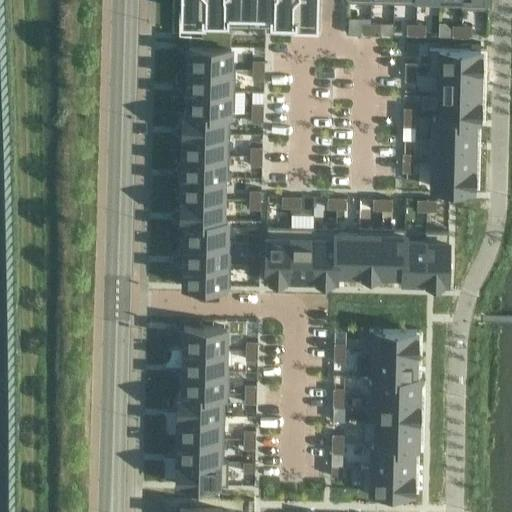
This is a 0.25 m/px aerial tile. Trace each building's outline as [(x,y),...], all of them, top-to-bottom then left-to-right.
[(179,0),(179,10),(180,10),(202,11),(204,11),(204,10),(204,7),(213,7),(223,8),(223,11),(247,12),(272,12),(272,9),(291,9),(291,13),(315,13),(316,13),(316,2),(316,0),(179,0)] [(461,0),(462,3),(461,3),(461,8),(486,8),(486,6),(485,0),(461,0)] [(277,22),(265,21),(265,31),(277,32),(277,22)] [(360,21),(360,33),(369,34),(370,22),(360,21)] [(277,22),(277,32),(289,32),(289,22),(277,22)] [(370,22),(369,34),(370,34),(379,34),(380,22),(370,22)] [(406,23),(406,35),(415,35),(415,23),(406,23)] [(415,23),(415,35),(425,35),(425,23),(415,23)] [(452,24),(451,36),(461,36),(461,24),(452,24)] [(461,24),(461,36),(471,36),(471,24),(461,24)] [(189,35),(188,45),(201,45),(201,35),(189,35)] [(189,47),(188,68),(230,68),(230,67),(231,46),(189,45),(189,47)] [(428,55),(428,72),(479,73),(479,70),(480,51),(480,49),(428,47),(428,55)] [(252,59),(252,69),(264,69),(264,60),(252,59)] [(404,61),(404,71),(416,71),(416,67),(416,61),(404,61)] [(188,68),(188,89),(234,90),(235,68),(230,67),(230,68),(188,68)] [(252,69),(252,79),(264,79),(264,69),(252,69)] [(404,71),(404,80),(416,81),(416,71),(404,71)] [(479,73),(428,72),(438,73),(437,94),(437,96),(479,97),(479,94),(479,73)] [(187,109),(187,111),(230,112),(230,113),(234,113),(234,90),(188,89),(187,109)] [(432,116),(432,120),(433,120),(474,121),(474,119),(478,119),(479,97),(437,96),(436,116),(432,116)] [(251,103),(251,112),(263,113),(263,103),(251,103)] [(403,107),(403,116),(415,117),(415,107),(403,107)] [(183,109),(182,132),(229,133),(230,113),(230,112),(187,111),(187,109),(183,109)] [(251,112),(251,122),(263,122),(263,113),(251,112)] [(403,116),(403,126),(414,126),(415,117),(403,116)] [(432,120),(432,139),(474,140),(474,121),(433,120),(432,120)] [(182,132),(182,154),(229,155),(229,133),(182,132)] [(431,163),(473,164),(474,141),(474,140),(432,139),(432,140),(431,163)] [(250,146),(250,155),(262,156),(262,146),(250,146)] [(402,152),(402,157),(402,162),(414,162),(414,152),(402,152)] [(182,154),(181,175),(223,176),(223,178),(228,178),(229,155),(182,154)] [(250,155),(250,165),(262,165),(262,156),(250,155)] [(402,162),(402,171),(413,172),(414,162),(402,162)] [(431,183),(431,186),(442,187),(473,187),(473,164),(431,163),(431,183)] [(181,175),(181,197),(223,198),(223,178),(223,176),(181,175)] [(249,189),(249,199),(261,199),(261,189),(249,189)] [(281,195),(281,207),(291,207),(291,195),(281,195)] [(291,195),(291,207),(300,207),(301,196),(291,195)] [(327,196),(327,208),(336,208),(336,196),(327,196)] [(336,196),(336,208),(346,208),(346,197),(336,196)] [(181,197),(180,220),(184,220),(184,219),(222,220),(222,218),(223,198),(181,197)] [(372,197),(372,209),(382,209),(382,197),(372,197)] [(382,197),(382,209),(392,210),(392,198),(382,197)] [(417,198),(416,210),(426,210),(426,198),(417,198)] [(426,198),(426,210),(436,211),(436,199),(426,198)] [(249,199),(248,208),(260,209),(261,199),(249,199)] [(184,220),(184,240),(226,241),(226,240),(227,218),(222,218),(222,220),(184,219),(184,220)] [(266,225),(265,276),(267,276),(289,277),(290,226),(266,225)] [(290,226),(289,277),(312,278),(313,226),(290,226)] [(313,226),(312,278),(336,278),(336,272),(335,272),(336,230),(337,230),(337,227),(313,226)] [(357,226),(357,231),(358,231),(357,273),(380,273),(381,227),(357,226)] [(381,227),(380,273),(402,274),(403,274),(404,238),(405,238),(405,227),(381,227)] [(425,229),(424,238),(425,238),(424,280),(447,281),(448,229),(425,229)] [(336,230),(335,272),(336,272),(357,273),(358,231),(357,231),(337,230),(336,230)] [(248,232),(248,242),(260,242),(260,232),(248,232)] [(402,274),(402,280),(424,280),(425,238),(424,238),(405,238),(404,238),(403,274),(402,274)] [(184,240),(183,262),(230,263),(231,240),(226,240),(226,241),(184,240)] [(248,242),(247,252),(259,252),(260,242),(248,242)] [(183,262),(183,285),(198,285),(230,286),(230,263),(183,262)] [(247,263),(247,273),(259,274),(259,264),(256,264),(247,263)] [(184,326),(183,348),(225,349),(226,327),(184,326)] [(369,329),(368,352),(415,354),(416,330),(369,329)] [(257,341),(246,341),(246,350),(257,350),(257,341)] [(333,342),(333,351),(344,352),(344,343),(333,342)] [(183,348),(183,369),(224,371),(224,370),(225,349),(183,348)] [(246,350),(246,359),(257,359),(257,350),(246,350)] [(333,351),(333,361),(344,361),(344,352),(333,351)] [(368,352),(368,376),(372,377),(372,375),(414,376),(415,375),(415,354),(368,352)] [(182,390),(182,391),(225,392),(225,394),(229,394),(229,370),(224,370),(224,371),(183,369),(182,390)] [(372,377),(371,399),(376,399),(376,398),(418,399),(418,376),(415,375),(414,376),(372,375),(372,377)] [(245,384),(245,393),(256,393),(256,384),(245,384)] [(332,388),(332,397),(343,398),(343,388),(332,388)] [(178,390),(178,414),(224,415),(225,394),(225,392),(182,391),(182,390),(178,390)] [(245,393),(244,402),(256,403),(256,393),(245,393)] [(332,397),(332,406),(343,407),(343,398),(332,397)] [(376,399),(376,421),(417,422),(418,399),(376,398),(376,399)] [(178,414),(177,436),(224,438),(224,415),(178,414)] [(375,443),(375,444),(413,445),(413,446),(417,446),(417,422),(376,421),(375,443)] [(244,430),(243,439),(255,439),(255,430),(244,430)] [(331,434),(331,443),(342,443),(342,434),(331,434)] [(177,436),(176,459),(223,461),(223,460),(224,438),(177,436)] [(243,439),(243,448),(255,448),(255,439),(243,439)] [(331,443),(331,452),(342,452),(342,443),(331,443)] [(370,466),(370,467),(412,468),(413,446),(413,445),(375,444),(375,443),(371,443),(370,466)] [(176,459),(176,483),(227,485),(228,460),(223,460),(223,461),(176,459)] [(243,462),(242,471),(254,471),(254,462),(243,462)] [(361,465),(360,490),(412,491),(412,468),(370,467),(370,466),(361,465)] [(331,466),(330,475),(341,475),(341,467),(331,466)]
